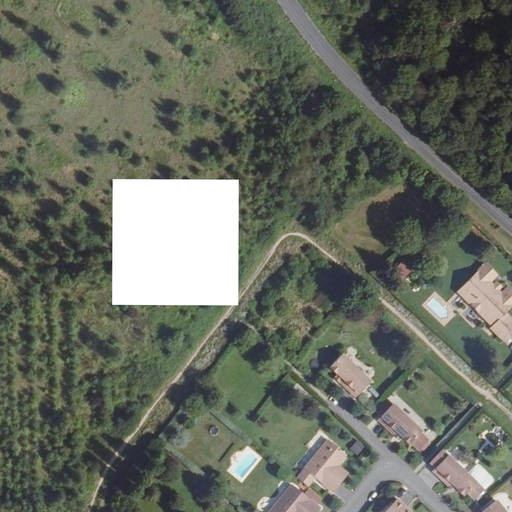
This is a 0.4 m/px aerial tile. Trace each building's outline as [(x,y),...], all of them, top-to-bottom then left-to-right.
[(511,306),(511,290),(508,287),(501,294),(498,290),(493,285),(490,282),(497,275),(485,263),(457,292),(492,326),(490,328),(501,339),(511,328),(511,320),(505,313),(511,306)] [(502,287),(496,282),(493,285),(498,290),(502,287)] [(356,397),(358,395),(370,382),(341,355),(330,367),(331,368),(330,369),(335,373),(336,373),(338,375),(349,385),(346,388),(356,397)] [(338,375),(335,378),(346,388),(349,385),(338,375)] [(380,417),(378,419),(388,429),(391,426),(401,436),(403,438),(403,439),(408,444),(408,443),(410,444),(411,443),(419,451),(428,441),(420,434),(421,432),(392,405),(386,399),(374,411),(380,417)] [(399,439),(401,436),(391,426),(388,429),(399,439)] [(346,455),(328,440),(304,469),(330,490),(332,492),(341,482),(331,473),(337,466),(346,455)] [(350,449),(356,456),(366,448),(359,440),(350,449)] [(430,463),(435,468),(433,471),(442,480),(445,477),(456,488),(458,490),(457,490),(462,495),(463,494),(464,495),(467,492),(475,499),(483,490),(467,475),(442,451),(430,463)] [(337,466),(331,473),(341,482),(347,474),(337,466)] [(476,466),(467,475),(483,490),(492,481),(492,478),(479,466),(476,466)] [(456,488),(445,477),(442,480),(453,491),(456,488)] [(303,494),(292,485),(269,511),(300,511),(301,511),(303,511),(317,511),(320,508),(316,505),(322,499),(308,488),(303,494)] [(410,511),(397,499),(395,501),(405,511),(410,511)] [(405,511),(395,501),(392,504),(384,511),(405,511)] [(504,511),(496,501),(482,511),(481,511),(504,511)]
